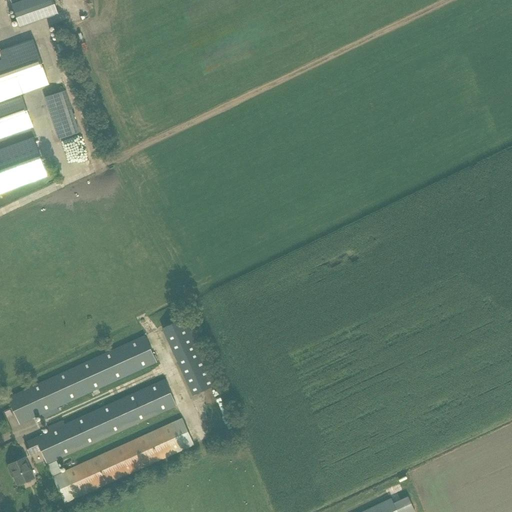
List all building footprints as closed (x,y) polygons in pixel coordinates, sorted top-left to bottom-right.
[(53,0),(22,0),(11,4),(20,28),(58,14),(53,0)] [(0,103),(50,86),(33,39),(0,51),(0,103)] [(76,124),(65,90),(45,97),(56,131),(76,124)] [(0,138),(30,128),(19,97),(0,104),(0,138)] [(0,193),(47,177),(33,138),(0,149),(0,193)] [(216,385),(185,317),(162,327),(192,395),(216,385)] [(17,394),(8,398),(20,424),(29,419),(42,414),(44,418),(59,411),(57,407),(156,362),(144,336),(128,344),(17,394)] [(165,379),(65,425),(62,420),(47,427),(49,432),(43,435),(25,443),(30,456),(41,451),(65,503),(194,444),(182,418),(61,473),(55,460),(176,405),(165,379)] [(25,458),(9,465),(10,466),(8,467),(12,477),(14,476),(18,485),(34,478),(25,458)] [(414,511),(408,497),(394,503),(391,498),(361,511),(414,511)]
